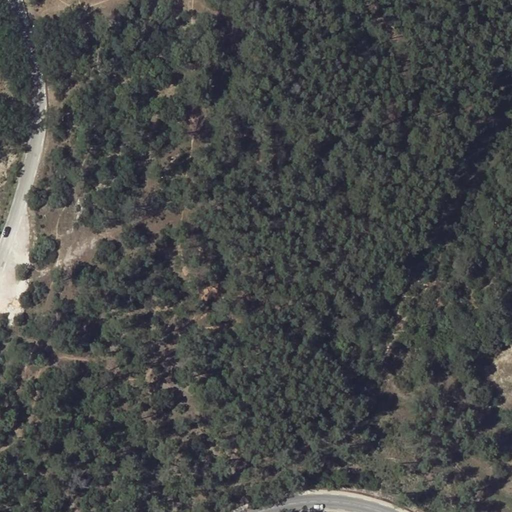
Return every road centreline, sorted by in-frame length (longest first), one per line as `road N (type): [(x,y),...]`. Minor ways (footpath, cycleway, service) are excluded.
road 1 (track): [(511,81),(358,394)]
road 2 (tertiary): [(0,256),(39,119),(36,69),(15,0)]
